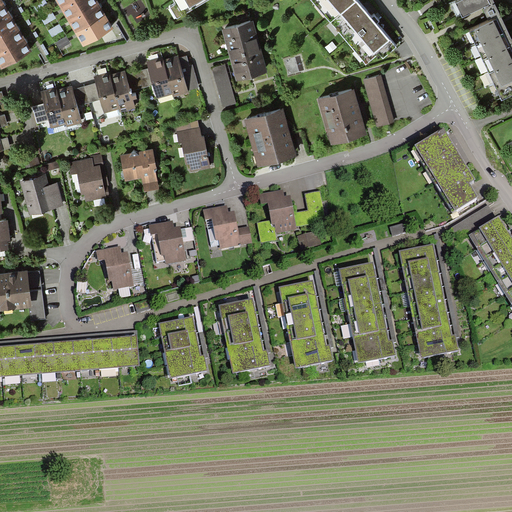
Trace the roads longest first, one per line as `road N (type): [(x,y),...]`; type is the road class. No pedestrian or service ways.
road 1 (residential): [(236,189),(187,37),(16,80)]
road 2 (residential): [(236,189),(106,226),(85,242),(66,281),(74,328)]
road 3 (residential): [(454,105),(386,144),(236,189)]
road 4 (unclassified): [(386,0),(454,105)]
